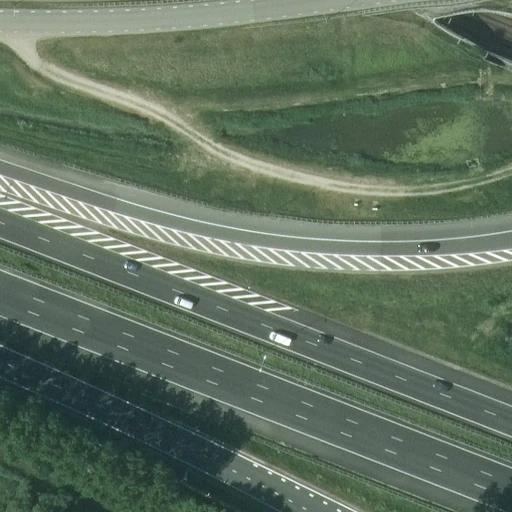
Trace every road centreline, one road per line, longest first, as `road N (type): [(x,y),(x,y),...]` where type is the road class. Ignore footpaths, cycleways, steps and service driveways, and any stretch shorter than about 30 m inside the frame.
road 1 (track): [(511,170),(370,190),(266,169),(192,136),(165,112),(65,83),(33,64),(14,22)]
road 2 (motorway): [(0,294),(511,495)]
road 3 (motorway): [(511,419),(0,219)]
road 4 (motorway): [(511,234),(371,245),(233,235),(0,167)]
road 5 (motorway): [(0,362),(312,511)]
road 6 (tertiary): [(308,0),(133,20),(0,21)]
